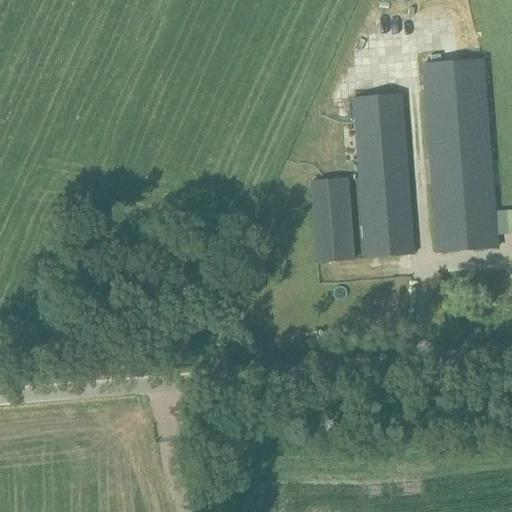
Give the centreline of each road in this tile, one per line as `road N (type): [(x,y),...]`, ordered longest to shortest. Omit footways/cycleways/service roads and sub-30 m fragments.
road 1 (unclassified): [(0,394),(511,353)]
road 2 (track): [(170,511),(168,412),(157,381)]
